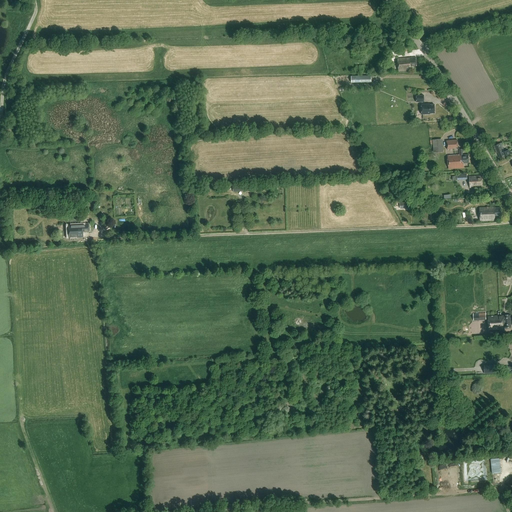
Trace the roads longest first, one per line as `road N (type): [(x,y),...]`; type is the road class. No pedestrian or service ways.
road 1 (track): [(511,223),(107,238)]
road 2 (track): [(511,486),(190,511)]
road 3 (unclassified): [(511,196),(387,0)]
